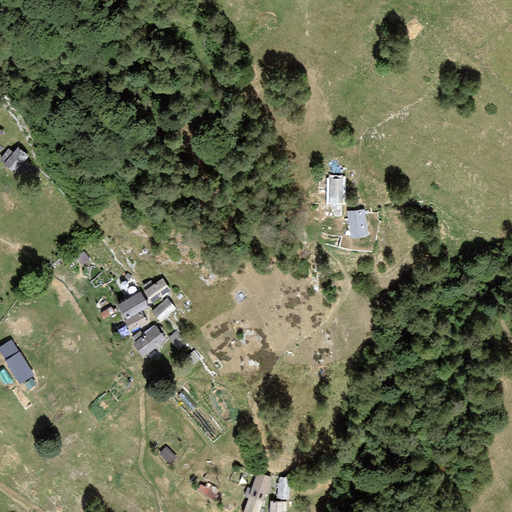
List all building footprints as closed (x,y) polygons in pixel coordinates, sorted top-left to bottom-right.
[(28,156),(18,147),(13,154),(8,149),(0,158),(0,159),(15,172),(28,156)] [(342,179),(329,179),(329,204),(342,204),(342,179)] [(364,208),(347,211),(351,238),(368,236),(364,208)] [(145,290),(144,291),(152,303),(170,290),(162,279),(153,285),(145,290)] [(145,290),(153,285),(150,280),(142,286),(145,290)] [(141,312),(149,307),(141,292),(117,305),(126,320),(141,312)] [(166,298),(151,312),(160,322),(175,308),(166,298)] [(126,320),(124,321),(129,332),(146,323),(141,312),(126,320)] [(144,357),(166,339),(156,326),(133,344),(144,357)] [(187,343),(176,331),(168,338),(178,351),(187,343)] [(19,352),(12,340),(0,346),(0,353),(5,361),(19,352)] [(20,384),(34,375),(19,352),(5,361),(20,384)] [(159,454),(169,464),(176,458),(166,448),(159,454)] [(270,478),(256,473),(249,495),(263,500),(265,493),(268,493),(270,485),(268,484),(270,478)] [(291,478),(279,477),(277,498),(289,499),(291,478)] [(214,502),(219,496),(216,494),(218,490),(207,482),(204,487),(201,485),(197,490),(214,502)] [(242,511),(259,511),(263,500),(249,495),(242,511)] [(269,511),(281,511),(282,511),(286,511),(286,502),(270,502),(269,511)]
